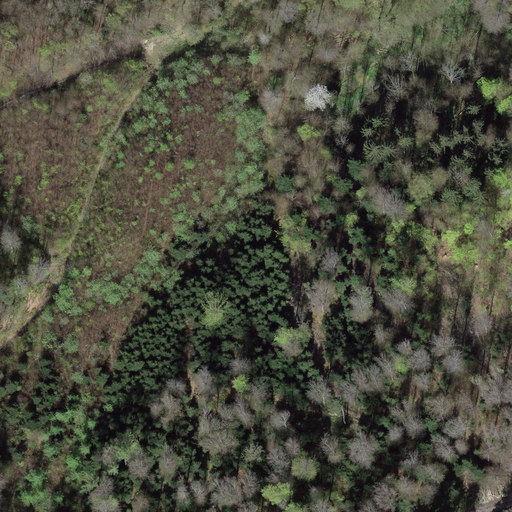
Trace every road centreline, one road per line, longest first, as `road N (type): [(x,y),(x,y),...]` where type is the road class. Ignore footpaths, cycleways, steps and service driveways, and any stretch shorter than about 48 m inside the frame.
road 1 (track): [(258,0),(170,57),(137,96),(97,170),(50,299),(0,350)]
road 2 (track): [(170,57),(129,57),(0,111)]
